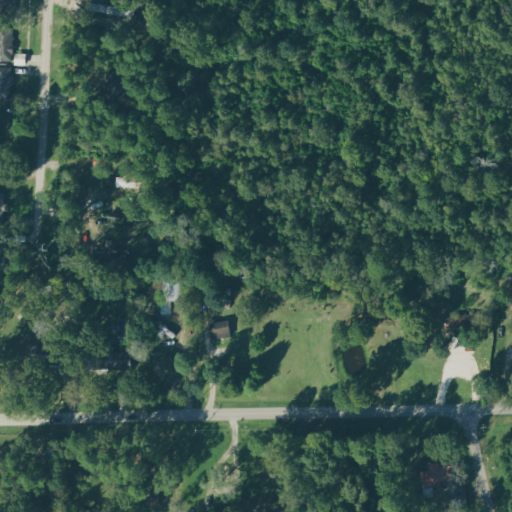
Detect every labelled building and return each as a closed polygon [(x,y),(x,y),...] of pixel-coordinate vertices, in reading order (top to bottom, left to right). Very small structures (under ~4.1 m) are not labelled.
[(14,0),(0,0),(0,11),(15,12),(14,0)] [(88,9),(118,16),(120,8),(90,1),(88,9)] [(0,60),(13,61),(13,28),(0,27),(0,60)] [(0,100),(12,101),(12,67),(0,66),(0,100)] [(101,261),(121,261),(122,241),(102,240),(101,261)] [(211,340),(229,338),(227,321),(209,323),(211,340)] [(93,370),(129,369),(129,356),(121,356),(121,347),(106,348),(106,352),(93,352),(93,370)] [(426,471),(419,471),(419,489),(443,488),(442,477),(450,477),(450,465),(426,466),(426,471)]
